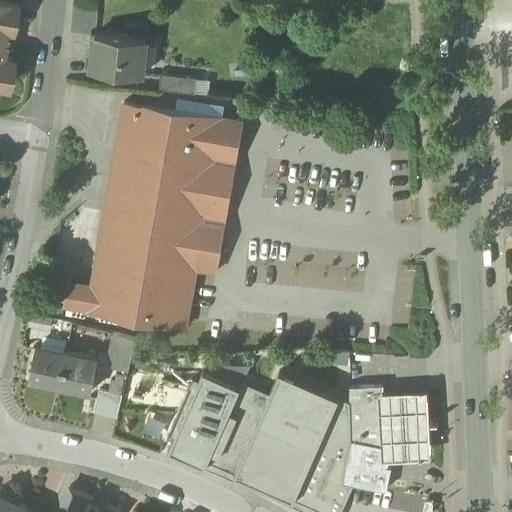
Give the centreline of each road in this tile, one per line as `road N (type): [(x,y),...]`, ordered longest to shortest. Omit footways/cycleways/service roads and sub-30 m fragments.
road 1 (tertiary): [(459,0),(481,511)]
road 2 (residential): [(232,511),(164,480),(0,434)]
road 3 (residential): [(0,311),(35,135)]
road 4 (residential): [(35,135),(49,0)]
